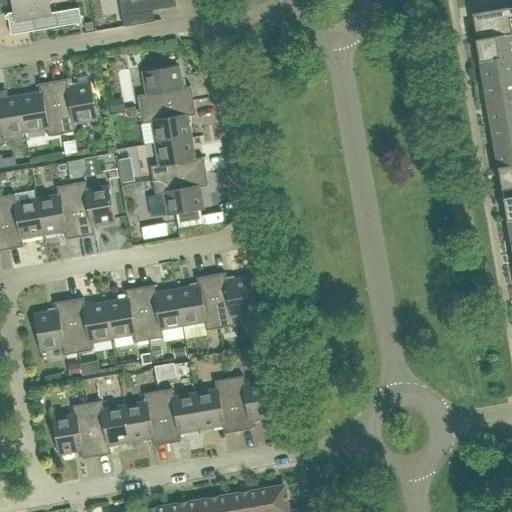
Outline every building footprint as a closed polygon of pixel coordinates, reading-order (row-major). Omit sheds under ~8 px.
[(11,0),(14,12),(7,13),(11,35),(81,23),(79,8),(51,13),(48,0),(11,0)] [(123,0),(120,1),(122,15),(177,6),(175,0),(123,0)] [(511,6),(472,14),(477,39),(477,40),(511,33),(511,31),(510,18),(511,17),(511,6)] [(511,33),(477,40),(477,39),(476,39),(479,61),(511,55),(511,33)] [(511,55),(479,61),(483,82),(511,77),(511,55)] [(146,94),(138,95),(140,110),(193,100),(191,86),(183,87),(179,65),(142,72),(146,94)] [(511,77),(483,82),(487,104),(511,99),(511,77)] [(75,124),(97,120),(91,83),(69,87),(67,79),(53,81),(62,134),(77,132),(75,124)] [(47,129),(48,137),(62,134),(53,81),(39,84),(40,92),(19,96),(25,132),(47,129)] [(0,98),(0,145),(6,144),(4,136),(25,132),(19,96),(0,98)] [(511,99),(487,104),(491,125),(511,121),(511,99)] [(143,124),(151,122),(155,144),(191,137),(188,116),(196,115),(193,100),(140,110),(143,124)] [(511,121),(491,125),(494,146),(511,143),(511,121)] [(137,137),(138,155),(148,155),(147,136),(137,137)] [(155,144),(158,165),(150,166),(153,180),(206,171),(203,157),(195,158),(191,137),(155,144)] [(511,143),(494,146),(498,167),(511,164),(511,143)] [(511,164),(498,167),(502,189),(511,187),(511,164)] [(208,186),(206,171),(153,180),(155,195),(150,196),(154,218),(204,209),(200,187),(208,186)] [(87,190),(85,181),(71,184),(80,237),(95,234),(93,226),(115,222),(109,186),(87,190)] [(57,186),(58,195),(37,198),(43,235),(65,231),(66,239),(80,237),(71,184),(57,186)] [(16,202),(14,194),(0,196),(9,249),(24,247),(22,239),(43,235),(37,198),(16,202)] [(0,196),(0,250),(9,249),(0,196)] [(167,224),(155,226),(157,237),(169,235),(167,224)] [(227,280),(225,272),(211,275),(220,328),(234,325),(233,317),(255,313),(249,276),(227,280)] [(197,277),(198,285),(177,289),(183,326),(204,322),(206,330),(220,328),(211,275),(197,277)] [(149,340),(164,338),(162,330),(183,326),(177,289),(156,293),(154,285),(140,287),(149,340)] [(134,335),(135,343),(149,340),(140,287),(126,290),(127,298),(106,302),(112,338),(134,335)] [(93,350),(91,342),(112,338),(106,302),(85,305),(83,297),(69,300),(78,353),(93,350)] [(63,347),(64,355),(78,353),(69,300),(55,302),(56,310),(34,314),(40,351),(63,347)] [(152,354),(143,355),(144,364),(153,363),(152,354)] [(91,362),(82,364),(84,375),(93,373),(91,362)] [(204,376),(205,364),(192,362),(190,374),(204,376)] [(177,376),(175,364),(157,367),(159,379),(177,376)] [(245,384),(243,376),(229,378),(238,431),(253,429),(251,421),(273,417),(267,380),(245,384)] [(215,381),(216,389),(195,393),(201,429),(222,426),(224,434),(238,431),(229,378),(215,381)] [(182,441),(180,433),(201,429),(195,393),(174,396),(172,388),(158,391),(167,444),(182,441)] [(152,438),(153,446),(167,444),(158,391),(144,393),(145,401),(124,405),(131,442),(152,438)] [(111,454),(109,445),(131,442),(124,405),(103,409),(101,401),(87,403),(96,456),(111,454)] [(81,451),(82,459),(96,456),(87,403),(73,406),(74,414),(52,418),(59,454),(81,451)] [(295,511),(296,511),(291,511),(288,511),(284,486),(258,491),(261,511),(295,511)] [(229,511),(261,511),(258,491),(227,496),(229,511)] [(322,492),(312,494),(314,508),(324,506),(322,492)] [(196,502),(197,511),(229,511),(227,496),(196,502)] [(165,507),(166,511),(197,511),(196,502),(165,507)]
